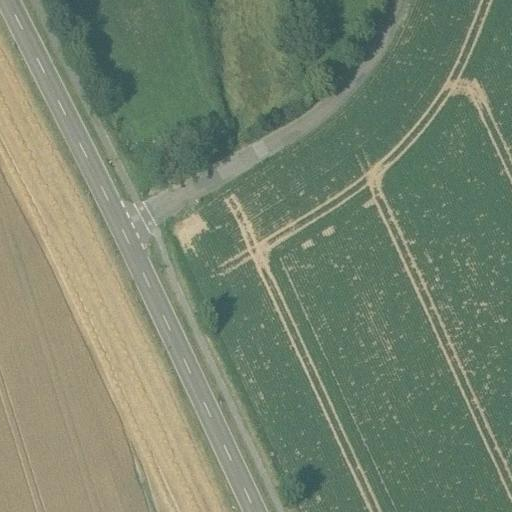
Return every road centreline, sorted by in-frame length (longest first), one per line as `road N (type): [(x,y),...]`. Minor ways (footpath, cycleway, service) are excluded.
road 1 (residential): [(117,223),(313,115),(371,49),(393,0)]
road 2 (tertiary): [(249,511),(117,223)]
road 3 (tertiary): [(117,223),(9,0)]
